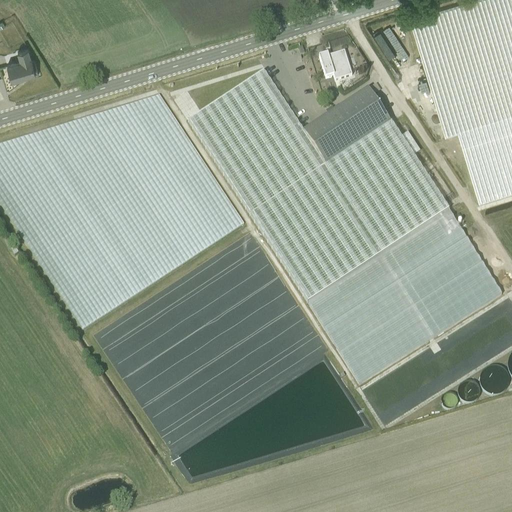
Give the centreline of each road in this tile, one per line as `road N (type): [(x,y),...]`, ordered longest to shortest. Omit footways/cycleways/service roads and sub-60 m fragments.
road 1 (secondary): [(390,0),(0,120)]
road 2 (track): [(344,13),(511,266)]
